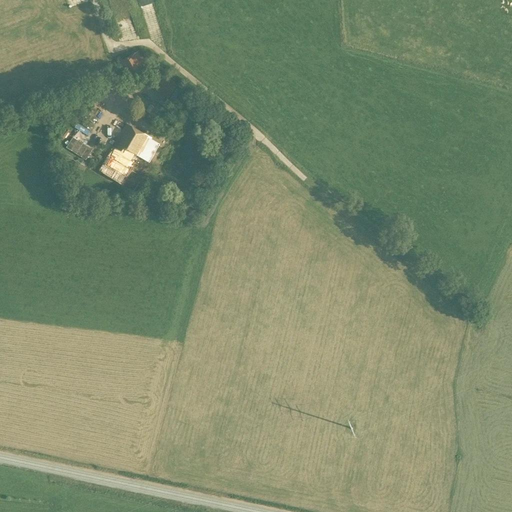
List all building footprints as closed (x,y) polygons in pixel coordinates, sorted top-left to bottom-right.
[(127,84),(151,70),(140,51),(116,65),(127,84)] [(169,99),(179,82),(158,68),(147,84),(169,99)] [(165,119),(172,109),(152,95),(145,105),(165,119)] [(126,124),(122,131),(113,126),(102,146),(111,151),(99,171),(123,185),(140,157),(148,162),(159,143),(126,124)] [(98,149),(77,137),(71,147),(92,159),(98,149)]
